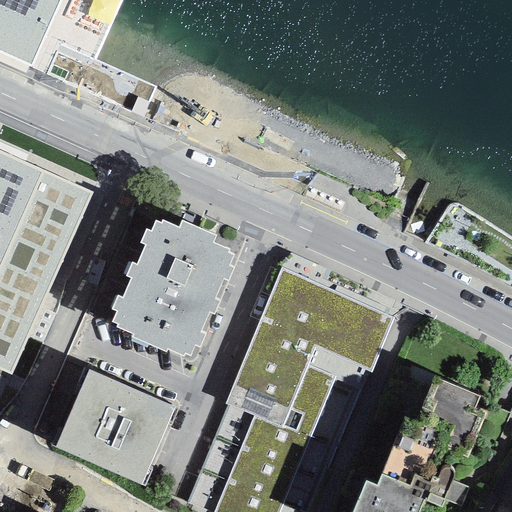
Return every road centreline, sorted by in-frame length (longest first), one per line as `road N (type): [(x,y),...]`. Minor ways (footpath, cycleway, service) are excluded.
road 1 (primary): [(432,287),(0,93)]
road 2 (unclassified): [(432,287),(323,511)]
road 3 (residential): [(131,511),(0,436)]
